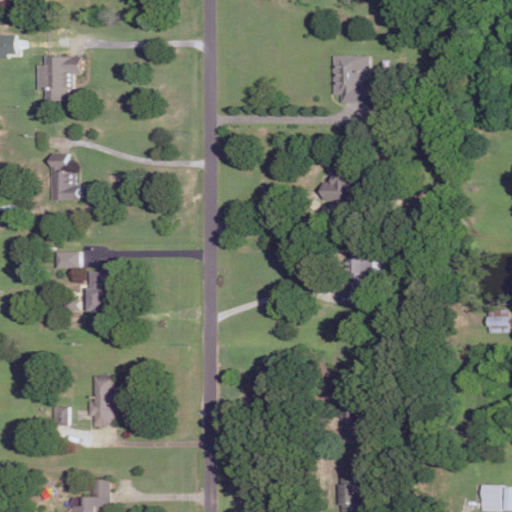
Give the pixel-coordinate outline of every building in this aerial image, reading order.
[(0,56),(10,56),(10,53),(18,53),(18,32),(0,32),(0,56)] [(337,53),(337,92),(345,92),(345,101),(379,102),(379,82),(374,82),(374,53),(337,53)] [(40,63),(40,88),(47,87),(47,99),(71,99),(70,86),(75,86),(75,72),(85,72),(84,54),(47,54),(47,62),(40,63)] [(70,169),(70,151),(54,151),(52,198),(81,198),(82,182),(77,182),(77,170),(70,169)] [(327,179),(326,204),(361,205),(362,164),(336,163),(336,180),(327,179)] [(82,250),(59,249),(58,266),(82,266),(82,250)] [(92,269),(93,309),(114,308),(113,268),(92,269)] [(490,330),(511,331),(511,323),(511,308),(491,307),(490,330)] [(96,399),(92,399),(92,414),(97,414),(96,424),(117,424),(117,401),(120,401),(120,373),(96,373),(96,399)] [(365,391),(342,391),(343,441),(366,441),(365,391)] [(71,405),(56,404),(55,420),(70,421),(71,405)] [(364,511),(364,475),(342,475),(342,511),(364,511)] [(111,478),(95,478),(95,494),(74,495),(74,511),(100,511),(100,504),(112,504),(111,478)] [(504,483),(485,482),(485,508),(504,509),(504,483)]
